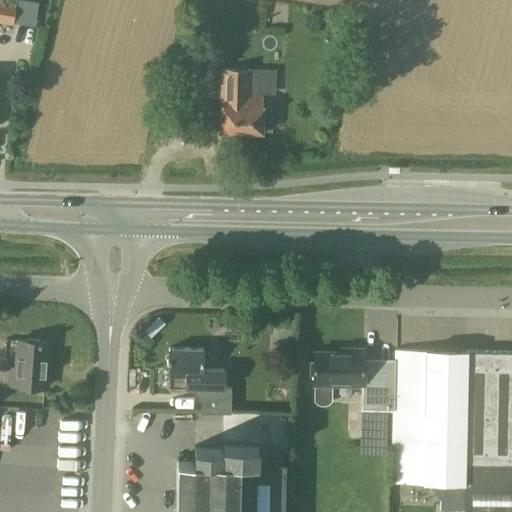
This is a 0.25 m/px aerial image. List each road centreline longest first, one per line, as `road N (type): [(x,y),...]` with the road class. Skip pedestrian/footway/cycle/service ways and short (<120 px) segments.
road 1 (secondary): [(511,211),(115,203)]
road 2 (unclassified): [(511,300),(126,292)]
road 3 (secondary): [(134,230),(511,239)]
road 4 (unclassified): [(101,511),(109,345)]
